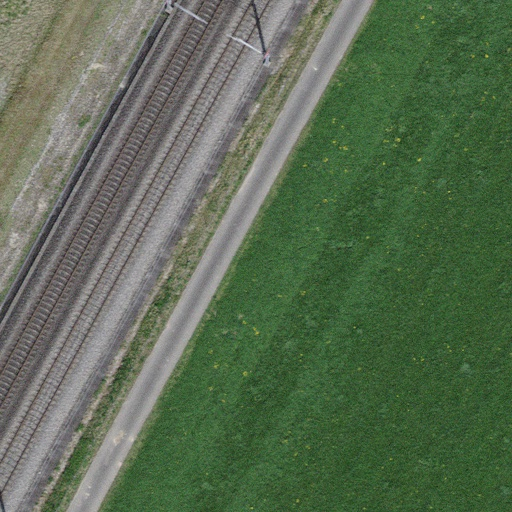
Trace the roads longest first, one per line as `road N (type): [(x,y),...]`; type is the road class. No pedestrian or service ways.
road 1 (track): [(82,511),(358,0)]
road 2 (track): [(0,164),(90,0)]
